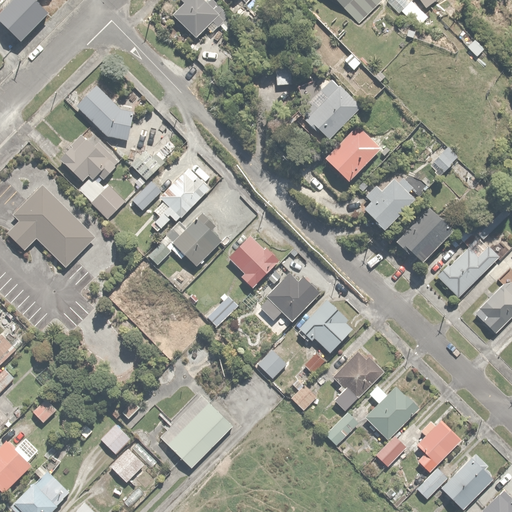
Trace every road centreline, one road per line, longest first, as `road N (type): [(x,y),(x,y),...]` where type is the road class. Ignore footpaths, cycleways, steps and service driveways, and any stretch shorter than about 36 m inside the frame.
road 1 (residential): [(511,415),(322,238),(101,6)]
road 2 (residential): [(0,109),(101,6)]
